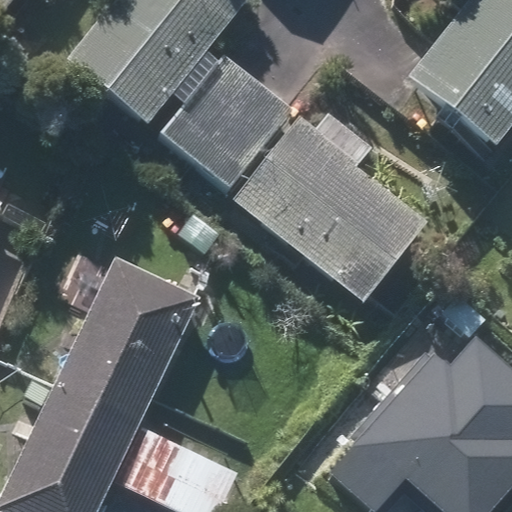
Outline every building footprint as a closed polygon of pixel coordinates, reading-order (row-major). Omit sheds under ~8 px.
[(0,0),(0,24),(18,0),(0,0)] [(368,161),(318,121),(304,139),(203,59),(244,7),(235,0),(117,0),(56,78),(359,318),(425,235),(354,179),(368,161)] [(511,134),(511,0),(468,0),(392,94),(485,169),(511,134)] [(511,246),(483,281),(511,304),(511,246)] [(148,511),(217,511),(229,483),(132,443),(178,330),(86,292),(0,498),(0,511),(102,511),(109,496),(148,511)] [(511,454),(511,402),(458,351),(321,493),(340,511),(385,511),(393,505),(400,511),(495,511),(511,495),(511,466),(506,461),(511,454)]
